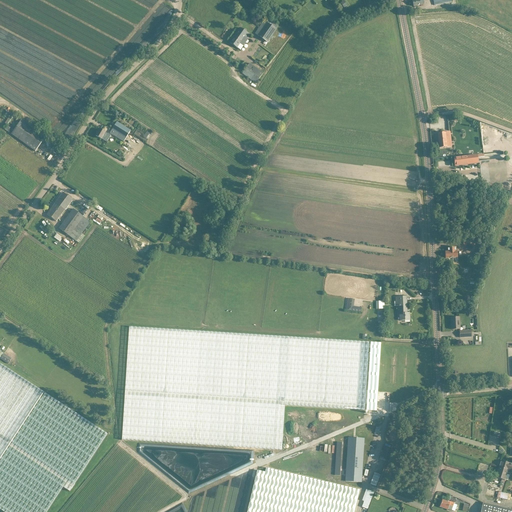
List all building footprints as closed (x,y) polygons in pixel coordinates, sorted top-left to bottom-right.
[(265,26),(258,36),(266,42),(268,43),(277,30),(275,29),(273,27),(268,24),(267,23),(265,26)] [(240,28),(230,43),(234,46),(240,50),(248,40),(248,39),(246,37),(248,34),(240,28)] [(256,83),(263,73),(250,64),(242,74),(256,83)] [(8,126),(5,130),(8,132),(36,151),(46,137),(22,119),(15,128),(14,131),(12,132),(10,130),(11,128),(8,126)] [(130,130),(121,124),(117,122),(110,133),(123,142),(130,130)] [(107,142),(110,135),(105,132),(104,132),(100,129),(96,136),(105,142),(105,141),(107,142)] [(439,148),(447,147),(446,141),(449,140),(448,132),(438,133),(439,148)] [(128,147),(122,157),(124,159),(130,149),(128,147)] [(477,155),(454,158),(455,166),(478,164),(477,155)] [(72,200),(69,197),(65,194),(62,198),(60,197),(47,214),(51,217),(56,221),(72,200)] [(59,228),(76,241),(90,222),(73,209),(59,228)] [(456,247),(448,248),(448,252),(445,252),(446,258),(457,258),(457,251),(456,251),(456,247)] [(476,250),(474,259),(481,261),(481,259),(483,255),(484,252),(476,250)] [(400,321),(405,321),(410,320),(410,313),(406,313),(406,310),(407,310),(406,297),(401,297),(395,297),(396,306),(399,306),(400,321)] [(354,306),(355,299),(348,298),(346,310),(361,313),(362,307),(354,306)] [(452,330),(457,329),(460,329),(459,317),(456,317),(451,318),(452,330)] [(285,405),(376,411),(381,343),(129,327),(122,440),(282,450),(285,405)] [(70,492),(107,434),(0,363),(0,509),(4,511),(46,511),(63,487),(70,492)] [(348,438),(345,482),(361,483),(364,439),(348,438)] [(507,472),(510,473),(511,465),(511,464),(501,461),(499,468),(508,470),(507,472)] [(247,511),(354,511),(359,490),(283,472),(266,468),(265,473),(257,471),(247,511)] [(507,472),(508,470),(499,468),(496,477),(505,480),(507,472)] [(375,473),(370,484),(376,486),(380,475),(375,473)] [(364,501),(362,507),(368,509),(374,492),(366,490),(362,501),(364,501)] [(442,500),(440,507),(447,510),(450,511),(451,510),(455,511),(457,505),(454,504),(454,503),(455,503),(456,500),(456,499),(452,497),(450,502),(449,501),(448,502),(442,500)] [(480,511),(511,511),(511,509),(483,503),(480,511)]
